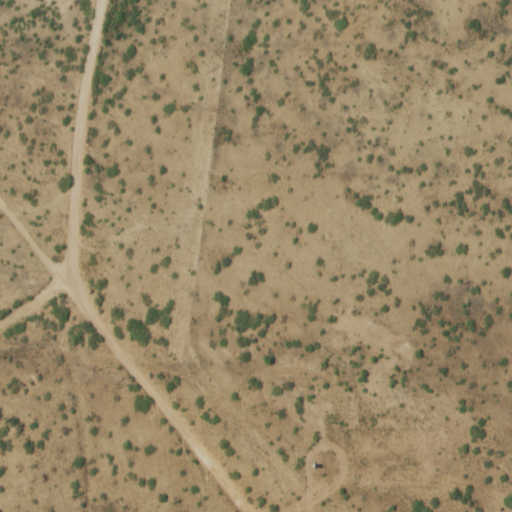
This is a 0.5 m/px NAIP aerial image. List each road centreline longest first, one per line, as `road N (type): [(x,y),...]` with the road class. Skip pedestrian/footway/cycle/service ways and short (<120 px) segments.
road 1 (residential): [(242,511),(74,302),(82,144),(103,0)]
road 2 (residential): [(87,511),(87,401),(72,354),(74,302)]
